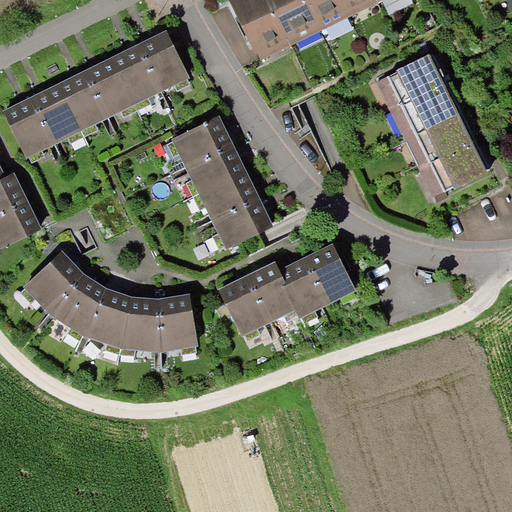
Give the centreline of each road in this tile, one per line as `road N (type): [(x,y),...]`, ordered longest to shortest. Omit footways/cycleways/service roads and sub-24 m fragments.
road 1 (track): [(0,339),(42,377),(99,404),(163,411),(476,309),(509,262)]
road 2 (residential): [(511,262),(461,264),(396,246),(348,221),(279,153),(183,0)]
road 3 (residential): [(0,61),(124,0)]
